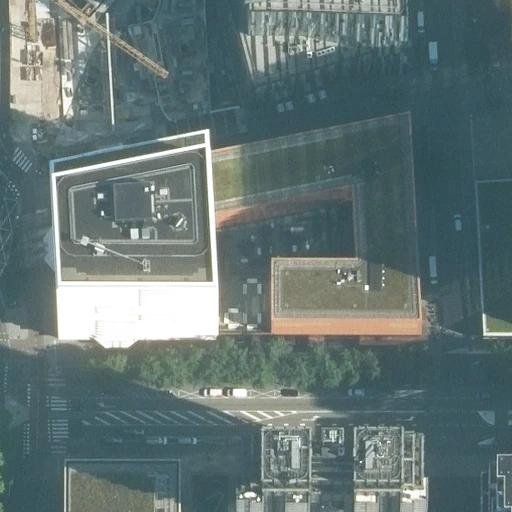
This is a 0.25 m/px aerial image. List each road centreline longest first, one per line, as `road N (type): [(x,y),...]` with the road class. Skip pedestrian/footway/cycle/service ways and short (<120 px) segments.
road 1 (residential): [(434,0),(455,349),(451,420)]
road 2 (tertiary): [(451,420),(119,416)]
road 3 (tertiary): [(119,416),(94,406),(38,405),(18,392),(0,362)]
road 4 (tertiary): [(3,474),(21,443),(38,433),(93,431),(119,416)]
